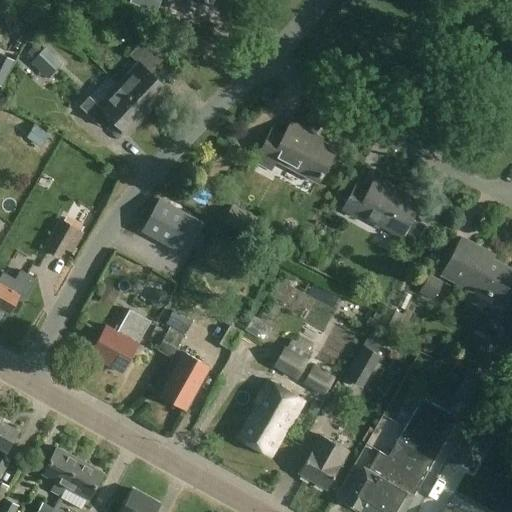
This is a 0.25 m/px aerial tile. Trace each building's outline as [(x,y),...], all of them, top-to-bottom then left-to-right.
[(138,63),(118,83),(148,113),(169,91),(150,73),(158,64),(138,45),(129,55),(138,63)] [(66,64),(51,49),(33,67),(49,82),(66,64)] [(127,135),(148,113),(118,83),(97,105),(89,97),(79,107),(100,126),(108,117),(127,135)] [(313,135),(290,123),(284,136),(272,130),(255,162),(270,170),(276,160),(318,182),(335,151),(311,138),(313,135)] [(51,137),(36,128),(26,143),(41,153),(51,137)] [(386,186),(374,179),(368,192),(356,186),(343,210),(355,217),(357,213),(401,237),(418,206),(385,187),(386,186)] [(202,223),(159,200),(142,231),(185,255),(202,223)] [(259,221),(232,206),(224,221),(251,236),(259,221)] [(75,216),(65,211),(60,219),(64,221),(47,250),(60,257),(65,249),(73,254),(84,233),(70,225),(75,216)] [(468,212),(462,231),(475,235),(481,216),(468,212)] [(486,251),(461,238),(441,275),(474,292),(476,288),(500,301),(511,278),(511,270),(483,255),(486,251)] [(124,269),(120,289),(141,294),(145,273),(124,269)] [(36,279),(20,270),(15,280),(3,274),(0,279),(0,307),(5,310),(5,308),(11,312),(21,294),(26,297),(36,279)] [(150,321),(129,310),(117,332),(105,326),(89,354),(122,373),(138,344),(137,344),(150,321)] [(191,323),(173,312),(167,323),(172,326),(158,349),(171,357),(191,323)] [(227,347),(239,352),(247,332),(234,327),(227,347)] [(312,353),(290,340),(275,365),(297,378),(312,353)] [(344,380),(363,391),(382,358),(362,347),(344,380)] [(209,367),(183,352),(160,395),(186,410),(209,367)] [(333,380),(312,368),(303,383),(324,395),(333,380)] [(306,400),(270,379),(256,402),(259,404),(239,438),(271,456),(288,427),(289,428),(306,400)] [(483,392),(469,383),(450,415),(423,399),(389,458),(379,452),(368,470),(364,467),(345,500),(365,511),(403,511),(448,436),(457,441),(466,424),(465,423),(483,392)] [(393,442),(412,404),(399,397),(379,435),(393,442)] [(18,430),(0,420),(0,476),(14,450),(9,447),(18,430)] [(299,473),(327,489),(349,451),(321,434),(299,473)] [(65,486),(65,487),(80,460),(56,447),(42,474),(55,481),(50,490),(60,496),(65,486)] [(80,460),(65,487),(89,500),(103,473),(80,460)] [(0,503),(10,488),(0,481),(0,503)] [(154,511),(159,504),(133,489),(120,511),(154,511)] [(15,511),(19,506),(6,499),(0,510),(0,511),(15,511)]
